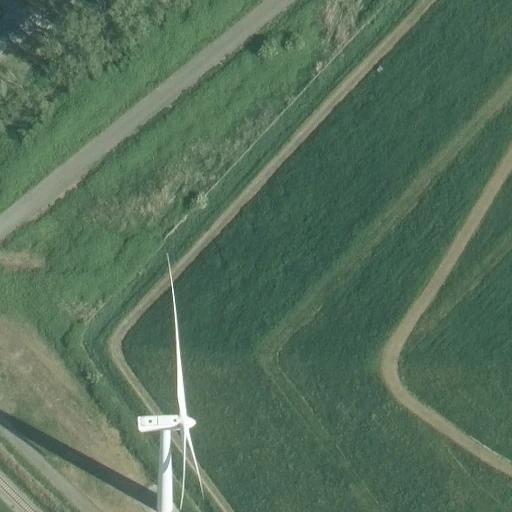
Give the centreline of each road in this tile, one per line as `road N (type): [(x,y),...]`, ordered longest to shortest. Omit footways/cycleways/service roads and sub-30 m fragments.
road 1 (track): [(511,156),(390,363),(403,400),(511,473)]
road 2 (track): [(132,491),(0,338)]
